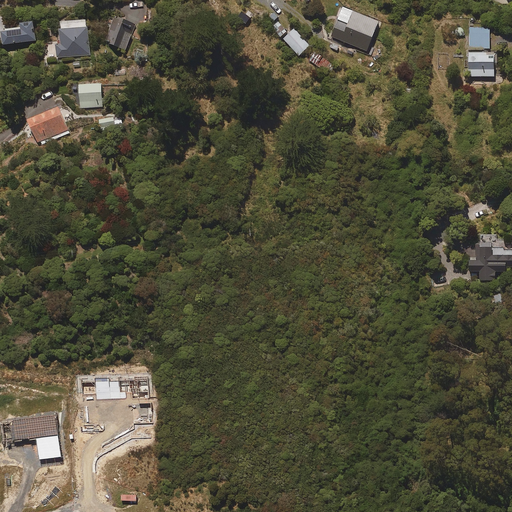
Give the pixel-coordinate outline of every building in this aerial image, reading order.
[(380,23),(354,12),(349,25),(338,20),(331,37),(368,52),(380,23)] [(135,28),(111,18),(106,31),(110,32),(105,43),(125,52),(135,28)] [(59,23),(60,42),(55,42),(56,47),(49,48),(50,59),(90,56),(88,29),(81,30),(80,22),(59,23)] [(287,32),(279,22),(273,27),(281,37),(287,32)] [(36,42),(33,24),(21,25),(22,28),(1,31),(3,46),(36,42)] [(490,50),(490,28),(470,28),(470,50),(490,50)] [(310,47),(295,29),(284,39),(299,56),(310,47)] [(314,52),(308,60),(329,75),(335,67),(314,52)] [(495,54),(469,54),(469,77),(494,77),(495,66),(495,54)] [(102,107),(101,85),(79,86),(81,108),(102,107)] [(70,133),(60,109),(29,122),(39,146),(70,133)] [(114,118),(100,120),(102,131),(116,128),(114,118)] [(511,241),(505,242),(505,240),(499,240),(498,236),(482,236),(482,245),(476,245),(476,258),(470,258),(470,274),(478,274),(478,276),(480,276),(480,280),(496,280),(496,272),(507,272),(507,268),(511,267),(511,241)] [(503,303),(502,295),(495,296),(496,304),(503,303)]
